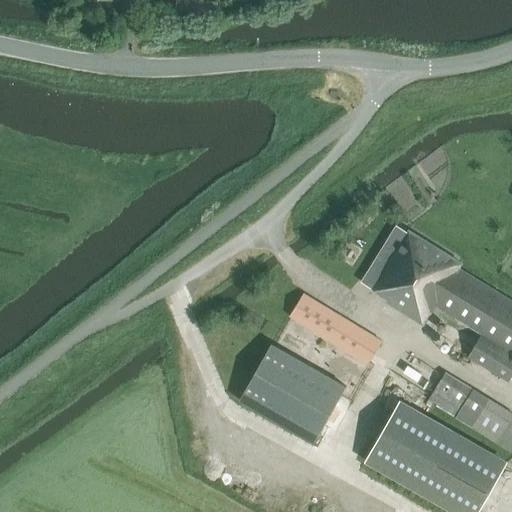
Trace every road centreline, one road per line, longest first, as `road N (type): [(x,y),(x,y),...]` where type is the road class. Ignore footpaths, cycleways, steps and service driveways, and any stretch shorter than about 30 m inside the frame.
road 1 (unclassified): [(0,393),(359,114),(391,67)]
road 2 (unclassified): [(391,67),(318,58),(140,67),(0,44)]
road 3 (unclassified): [(511,51),(446,68),(391,67)]
